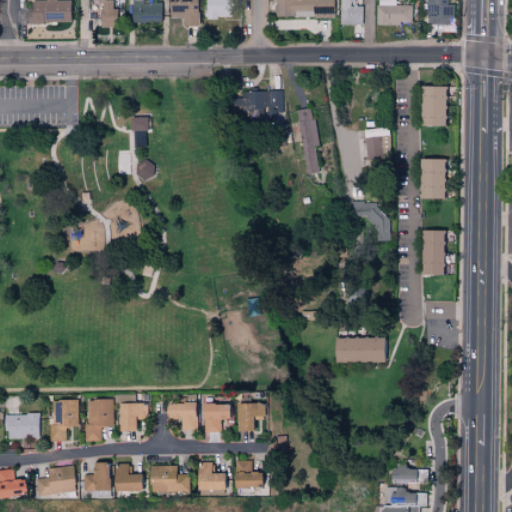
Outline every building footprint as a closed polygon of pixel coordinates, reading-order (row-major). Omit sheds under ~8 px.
[(69,1),(56,1),(55,0),(45,0),(28,1),(28,23),(69,22),(69,1)] [(112,0),(104,0),(98,0),(99,27),(117,27),(116,9),(113,9),(112,0)] [(182,26),(198,25),(197,0),(169,0),(170,18),(181,17),(182,26)] [(205,0),(206,18),(226,18),(226,0),(205,0)] [(274,0),(275,17),(333,16),(332,0),(274,0)] [(338,0),(338,24),(362,25),(363,6),(349,6),(349,0),(338,0)] [(395,6),(394,0),(376,0),(377,24),(412,24),(411,5),(395,6)] [(426,0),(426,24),(452,24),(452,0),(426,0)] [(444,127),(444,87),(419,86),(419,127),(444,127)] [(281,91),(242,92),(242,98),(228,99),(229,118),(243,118),(243,122),(275,122),(275,113),(282,113),(281,91)] [(304,174),(318,172),(315,146),(317,146),(312,109),(296,111),(304,174)] [(151,118),(130,117),(130,130),(151,131),(151,118)] [(134,148),(146,147),(145,131),(134,132),(134,148)] [(381,155),(379,135),(363,137),(366,157),(381,155)] [(443,200),(443,160),(418,159),(417,199),(443,200)] [(155,165),(137,160),(134,175),(151,180),(155,165)] [(350,217),(367,216),(367,224),(375,224),(376,240),(387,240),(385,202),(350,203),(350,217)] [(442,276),(443,231),(421,231),(420,275),(442,276)] [(332,358),(386,360),(387,338),(333,337),(332,358)] [(102,441),(101,426),(114,426),(113,398),(88,399),(88,425),(85,425),(85,441),(102,441)] [(53,441),(66,441),(66,427),(78,427),(78,399),(52,399),(53,441)] [(166,402),(166,418),(180,418),(180,430),(194,431),(195,402),(166,402)] [(261,402),(236,403),(236,430),(252,430),(252,419),(261,418),(261,402)] [(120,430),(136,430),(135,416),(148,416),(147,403),(119,403),(120,430)] [(228,418),(227,403),(202,403),(203,432),(221,431),(220,418),(228,418)] [(6,438),(39,438),(40,414),(6,413),(6,438)] [(251,460),(233,460),(234,487),(260,487),(260,471),(252,471),(251,460)] [(107,490),(106,461),(91,462),(91,474),(83,474),(83,490),(107,490)] [(212,462),(195,462),(196,489),(223,489),(222,472),(212,472),(212,462)] [(139,473),(127,474),(127,463),(112,463),(112,490),(139,490),(139,473)] [(150,491),(188,491),(188,474),(176,474),(176,465),(149,466),(150,491)] [(73,493),(72,466),(46,467),(46,478),(36,478),(37,494),(73,493)] [(413,481),(413,467),(389,466),(389,481),(413,481)] [(414,481),(427,482),(427,469),(414,468),(414,481)] [(0,495),(23,494),(23,478),(13,479),(13,469),(0,469),(0,495)] [(402,492),(402,487),(386,487),(385,505),(408,505),(407,511),(417,511),(418,505),(426,505),(426,492),(402,492)]
